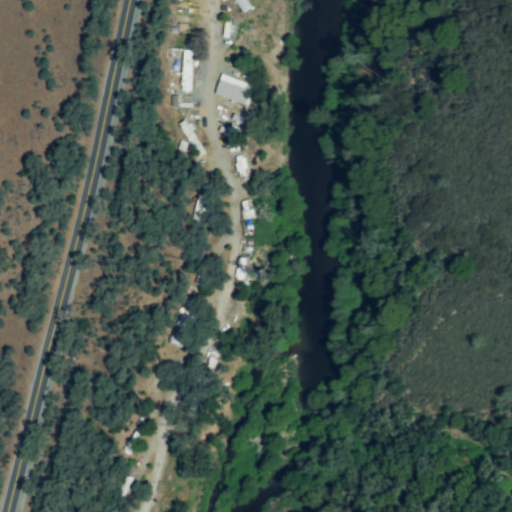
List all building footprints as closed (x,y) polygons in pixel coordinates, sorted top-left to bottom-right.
[(245,0),(233,0),(243,13),(251,7),(245,0)] [(183,51),(180,91),(188,91),(191,51),(183,51)] [(220,80),(215,95),(246,106),(251,91),(220,80)] [(175,124),(196,158),(203,153),(182,120),(175,124)] [(197,195),(188,226),(195,228),(204,197),(197,195)] [(210,352),(206,378),(211,379),(216,352),(210,352)] [(134,430),(121,454),(126,456),(139,433),(134,430)] [(128,476),(115,500),(119,502),(132,479),(128,476)]
